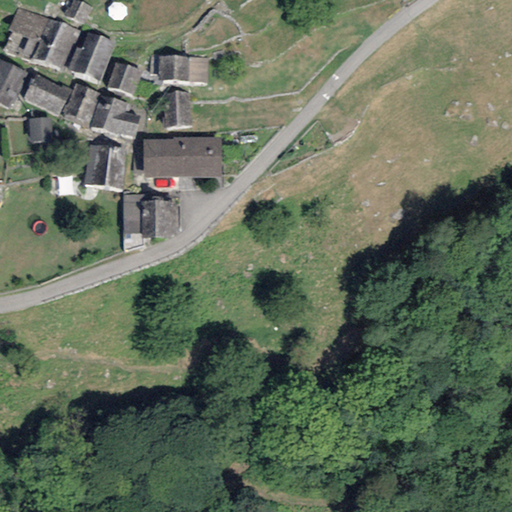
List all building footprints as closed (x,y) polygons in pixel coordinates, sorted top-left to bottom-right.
[(75,1),(65,22),(78,28),(88,7),(75,1)] [(49,21),(18,9),(9,32),(40,43),(49,21)] [(79,33),(49,21),(40,43),(32,63),(62,76),(79,33)] [(81,54),(75,52),(67,77),(100,87),(113,45),(87,36),(81,54)] [(203,59),(161,58),(160,84),(203,86),(203,59)] [(0,64),(0,107),(9,112),(26,77),(0,64)] [(115,65),(107,92),(132,99),(140,74),(115,65)] [(61,118),(72,92),(35,76),(24,102),(61,118)] [(99,96),(75,86),(63,119),(87,128),(99,96)] [(189,95),(165,95),(165,129),(189,130),(189,95)] [(99,98),(90,130),(133,143),(139,121),(124,116),(127,106),(99,98)] [(29,122),(31,143),(51,142),(49,120),(29,122)] [(219,140),(142,142),(143,183),(220,181),(219,140)] [(126,152),(89,148),(85,186),(122,190),(126,152)] [(180,197),(124,197),(124,236),(141,236),(142,243),(170,242),(180,232),(180,197)]
